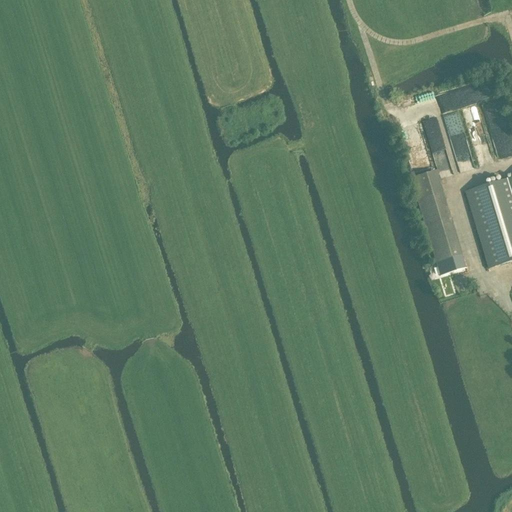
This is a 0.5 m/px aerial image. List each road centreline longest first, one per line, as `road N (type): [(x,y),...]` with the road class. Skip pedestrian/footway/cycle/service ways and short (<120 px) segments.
road 1 (track): [(360,24),(389,110),(403,118),(436,108),(458,182)]
road 2 (track): [(511,13),(401,43),(367,31),(348,0)]
